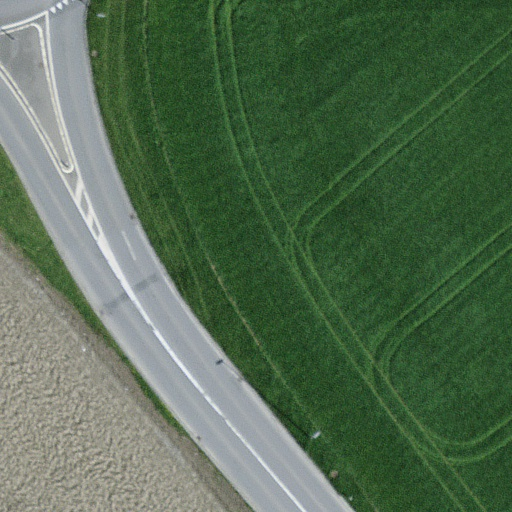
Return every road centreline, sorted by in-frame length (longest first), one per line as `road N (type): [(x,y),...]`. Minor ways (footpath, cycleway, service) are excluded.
road 1 (secondary): [(130,293),(85,151),(64,0)]
road 2 (secondary): [(130,293),(299,511)]
road 3 (secondary): [(0,113),(130,293)]
